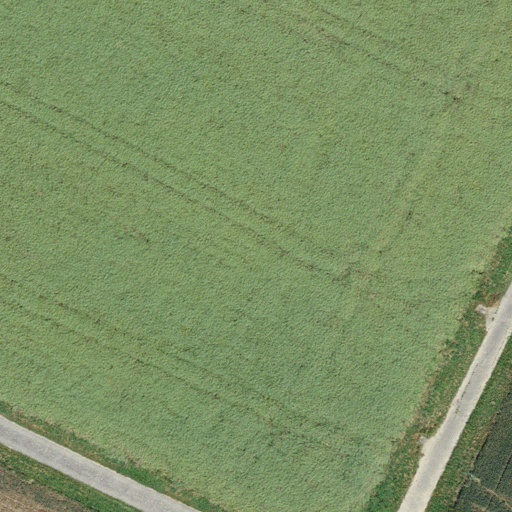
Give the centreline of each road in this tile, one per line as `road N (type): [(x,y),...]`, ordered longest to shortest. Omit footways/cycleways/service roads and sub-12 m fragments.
road 1 (track): [(391,511),(511,264)]
road 2 (track): [(137,511),(0,444)]
